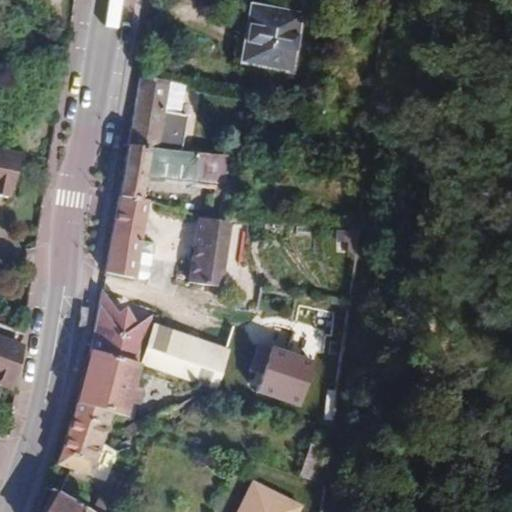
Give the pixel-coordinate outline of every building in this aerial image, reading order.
[(252,4),(249,23),(242,61),(264,65),(293,71),(303,13),(252,4)] [(242,61),(249,23),(243,22),(234,66),(263,72),(264,65),(242,61)] [(128,145),(156,147),(167,80),(140,75),(128,145)] [(227,182),(231,153),(230,153),(156,147),(128,145),(119,196),(138,199),(143,174),(227,182)] [(0,188),(8,189),(10,190),(15,155),(0,152),(0,188)] [(8,189),(0,188),(0,196),(7,197),(8,189)] [(119,196),(104,272),(131,277),(146,278),(149,259),(138,257),(140,242),(148,200),(138,199),(119,196)] [(217,288),(229,223),(196,217),(185,282),(217,288)] [(138,257),(149,259),(151,243),(140,242),(138,257)] [(89,351),(138,364),(149,324),(146,319),(133,328),(127,332),(113,312),(101,294),(89,351)] [(127,332),(133,328),(120,308),(113,312),(127,332)] [(138,364),(214,388),(228,349),(149,324),(138,364)] [(0,382),(14,388),(21,345),(9,341),(13,330),(7,328),(0,325),(0,382)] [(262,373),(270,348),(258,345),(250,369),(262,373)] [(312,363),(270,348),(262,373),(256,390),(298,405),(312,363)] [(131,389),(138,364),(89,351),(76,404),(110,414),(122,418),(127,402),(135,404),(139,390),(131,389)] [(122,418),(131,420),(135,404),(127,402),(122,418)] [(0,419),(9,424),(11,409),(0,404),(0,419)] [(94,461),(110,414),(76,404),(60,452),(55,464),(91,476),(96,462),(94,461)] [(249,482),(234,511),(240,511),(254,485),(249,482)] [(288,511),(293,503),(254,485),(240,511),(288,511)] [(80,511),(56,493),(46,488),(36,511),(80,511)] [(110,511),(118,502),(105,493),(90,511),(110,511)]
